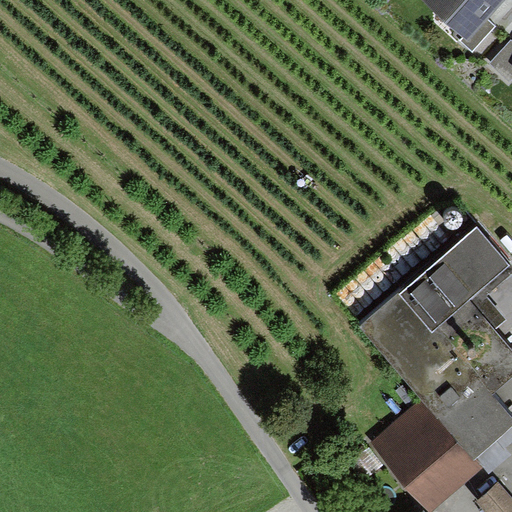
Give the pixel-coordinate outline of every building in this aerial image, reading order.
[(423,0),(422,2),(458,34),(452,41),(470,57),(495,29),(486,22),(505,0),(423,0)] [(511,82),(511,47),(508,44),(487,67),(508,87),(511,82)] [(426,403),(474,460),(511,428),(511,413),(494,393),(511,377),(511,346),(470,298),(509,265),(475,228),(362,328),(426,403)] [(374,447),(430,511),(482,468),(474,460),(426,403),(374,447)] [(487,511),(511,511),(511,495),(500,483),(479,502),(487,511)]
